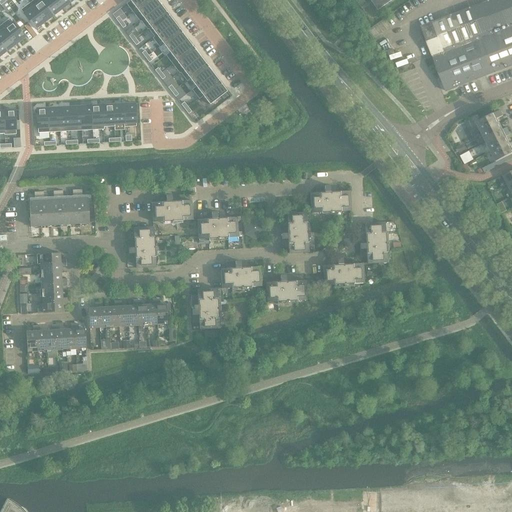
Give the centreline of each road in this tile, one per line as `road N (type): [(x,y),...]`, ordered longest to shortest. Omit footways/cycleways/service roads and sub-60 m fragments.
road 1 (residential): [(158,144),(186,141),(253,89),(185,0)]
road 2 (residential): [(119,241),(121,280),(176,278),(202,255),(272,252)]
road 3 (tertiary): [(277,0),(395,148)]
road 4 (residential): [(74,243),(79,314),(19,317),(21,359)]
road 5 (residential): [(272,252),(283,260),(351,249),(355,177)]
road 6 (residential): [(0,85),(117,0)]
road 7 (tertiary): [(395,148),(463,245),(484,259)]
road 8 (tertiary): [(484,259),(433,182),(395,148)]
road 9 (residential): [(395,148),(457,109),(511,88)]
